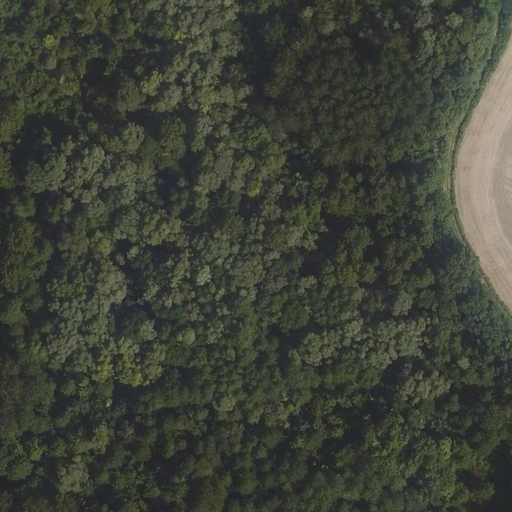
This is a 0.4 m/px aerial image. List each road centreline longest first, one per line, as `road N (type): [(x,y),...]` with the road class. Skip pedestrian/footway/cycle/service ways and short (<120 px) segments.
road 1 (track): [(0,428),(511,384)]
road 2 (track): [(511,326),(477,274),(449,196),(455,137),(495,40),(501,0)]
